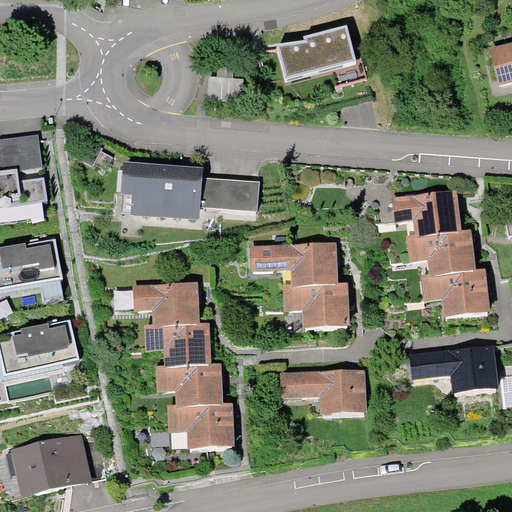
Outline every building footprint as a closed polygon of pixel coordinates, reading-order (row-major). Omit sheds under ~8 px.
[(353,72),(343,34),(299,46),(273,53),(283,90),(353,72)] [(511,42),(492,47),(502,90),(511,87),(511,42)] [(208,99),(245,101),(246,79),(209,77),(208,99)] [(0,208),(47,202),(38,142),(0,147),(0,208)] [(192,225),(194,178),(123,175),(121,209),(132,209),(131,222),(192,225)] [(254,188),(200,185),(198,220),(252,223),(254,188)] [(455,198),(391,208),(395,235),(411,233),(413,248),(462,241),(455,198)] [(413,248),(404,250),(407,273),(426,270),(428,284),(474,276),(468,240),(462,241),(413,248)] [(0,294),(64,282),(56,243),(0,253),(0,294)] [(335,249),(267,252),(268,283),(290,282),(291,295),(337,293),(335,249)] [(428,284),(417,285),(421,310),(441,307),(444,326),(488,319),(481,275),(474,276),(428,284)] [(193,288),(129,293),(131,322),(150,321),(151,335),(197,332),(193,288)] [(291,295),(279,296),(280,321),(301,320),(302,338),(347,335),(345,292),(337,293),(291,295)] [(0,351),(6,379),(79,363),(70,323),(0,338),(0,351)] [(151,335),(141,336),(143,363),(160,362),(161,376),(207,372),(204,331),(197,332),(151,335)] [(489,352),(407,364),(411,391),(449,386),(452,406),(495,400),(489,352)] [(161,376),(151,376),(153,403),(172,402),(173,417),(219,414),(216,372),(207,372),(161,376)] [(364,423),(364,378),(276,380),(277,410),(317,409),(317,424),(364,423)] [(173,417),(164,418),(165,443),(186,441),(187,462),(232,459),(229,414),(219,414),(173,417)] [(35,496),(89,484),(79,441),(25,453),(35,496)]
